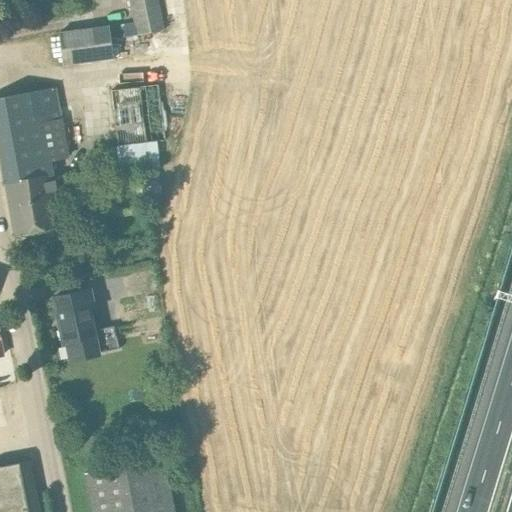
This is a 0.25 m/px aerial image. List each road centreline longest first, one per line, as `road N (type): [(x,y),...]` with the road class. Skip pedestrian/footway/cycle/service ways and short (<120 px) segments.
road 1 (unclassified): [(47,511),(0,259)]
road 2 (motorway): [(511,374),(470,511)]
